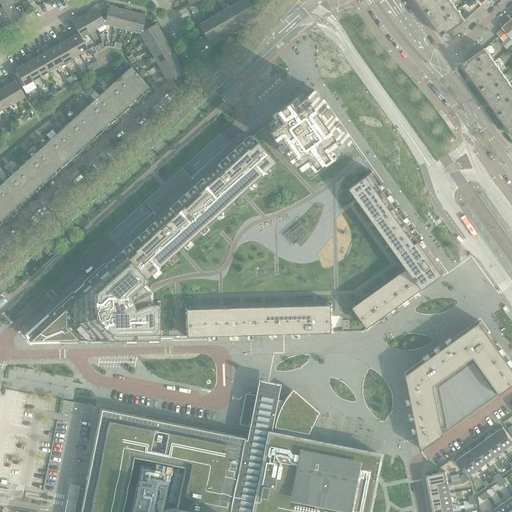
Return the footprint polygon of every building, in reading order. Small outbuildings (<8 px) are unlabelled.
[(36,7),(32,0),(28,0),(27,1),(32,9),(36,7)] [(255,13),(247,0),(240,0),(237,2),(248,20),(251,19),(250,16),(255,13)] [(419,0),(428,13),(446,0),(419,0)] [(445,35),(465,20),(460,14),(458,15),(456,12),(457,11),(457,10),(455,11),(448,1),(448,0),(446,0),(428,13),(445,35)] [(0,16),(14,9),(10,1),(0,6),(0,16)] [(248,20),(237,2),(230,6),(239,22),(244,19),(245,22),(248,20)] [(113,26),(118,8),(109,6),(107,11),(103,12),(104,24),(113,26)] [(239,22),(230,6),(222,11),(233,29),(236,28),(234,25),(239,22)] [(104,24),(103,12),(98,12),(96,7),(87,12),(97,28),(104,24)] [(122,29),(127,8),(124,7),(123,10),(118,8),(113,26),(122,29)] [(131,31),(135,13),(130,11),(131,8),(127,8),(122,29),(131,31)] [(3,26),(19,17),(14,9),(0,16),(0,21),(1,23),(0,23),(0,27),(0,28),(3,26)] [(233,29),(222,11),(214,15),(223,31),(228,28),(230,31),(233,29)] [(97,28),(87,12),(83,15),(81,12),(78,14),(89,33),(97,28)] [(147,24),(143,21),(145,15),(135,13),(131,31),(140,33),(147,24)] [(89,33),(78,14),(75,16),(77,18),(71,21),(75,28),(81,37),(89,33)] [(223,31),(214,15),(206,20),(217,38),(220,37),(219,34),(223,31)] [(217,38),(206,20),(198,24),(207,40),(213,37),(214,40),(217,38)] [(511,22),(510,20),(502,28),(509,36),(511,39),(511,22)] [(144,41),(160,31),(155,23),(150,26),(147,24),(140,33),(144,41)] [(87,49),(81,37),(75,28),(72,29),(75,35),(70,37),(79,53),(87,49)] [(511,41),(508,37),(509,36),(502,28),(496,34),(503,41),(501,43),(507,50),(511,44),(511,41)] [(149,49),(167,38),(166,35),(163,36),(160,31),(144,41),(149,49)] [(79,53),(70,37),(65,40),(62,35),(59,37),(71,58),(79,53)] [(71,58),(59,37),(56,38),(59,44),(54,46),(63,63),(71,58)] [(169,47),(166,42),(169,41),(167,38),(149,49),(153,56),(169,47)] [(63,63),(54,46),(49,49),(46,44),(43,46),(55,67),(63,63)] [(55,67),(43,46),(40,47),(43,53),(39,55),(48,72),(55,67)] [(158,64),(176,53),(175,51),(172,52),(169,47),(153,56),(158,64)] [(500,74),(492,63),(494,62),(493,60),(491,61),(487,55),(489,54),(485,48),(464,62),(483,88),(503,74),(502,73),(500,74)] [(48,72),(39,55),(34,58),(31,53),(28,55),(40,76),(48,72)] [(178,63),(175,58),(178,56),(176,53),(158,64),(162,72),(178,63)] [(40,76),(28,55),(25,56),(28,62),(23,64),(32,81),(40,76)] [(32,81),(23,64),(18,67),(15,62),(12,64),(15,69),(24,85),(32,81)] [(167,80),(183,71),(186,69),(184,66),(181,68),(178,63),(162,72),(167,80)] [(150,88),(130,67),(110,85),(129,106),(150,88)] [(73,80),(70,74),(65,77),(68,83),(73,80)] [(511,90),(511,89),(511,87),(511,86),(509,87),(501,76),(503,75),(503,74),(483,88),(501,114),(511,105),(511,90)] [(24,96),(15,80),(9,83),(6,78),(3,80),(16,101),(24,96)] [(158,88),(153,83),(150,79),(147,82),(155,91),(158,88)] [(16,101),(3,80),(0,82),(3,87),(0,88),(0,92),(8,106),(16,101)] [(351,143),(309,84),(273,116),(260,129),(253,135),(125,251),(27,339),(157,335),(185,335),(330,331),(362,330),(368,326),(425,285),(444,271),(371,170),(351,143)] [(129,106),(110,85),(90,103),(109,125),(129,106)] [(8,106),(0,92),(0,110),(8,106)] [(109,125),(90,103),(70,121),(89,143),(109,125)] [(511,129),(511,105),(501,114),(511,129)] [(89,143),(70,121),(50,140),(69,161),(89,143)] [(69,161),(50,140),(29,158),(49,179),(69,161)] [(49,179),(29,158),(9,176),(29,197),(49,179)] [(29,197),(9,176),(0,184),(0,206),(8,216),(29,197)] [(0,223),(8,216),(0,206),(0,223)] [(421,449),(511,383),(511,365),(480,321),(406,373),(421,449)] [(283,400),(276,399),(278,392),(267,390),(256,388),(254,394),(245,393),(244,397),(236,435),(217,432),(100,408),(84,489),(75,487),(73,493),(69,511),(363,511),(375,453),(305,439),(306,433),(307,433),(318,412),(311,406),(307,402),(292,389),(283,400)] [(511,440),(502,427),(493,434),(504,449),(511,443),(511,440)] [(493,434),(484,440),(495,456),(504,449),(493,434)] [(484,440),(476,446),(487,462),(495,456),(484,440)] [(476,446),(467,453),(478,468),(487,462),(476,446)] [(467,453),(457,459),(468,475),(478,468),(467,453)] [(445,471),(426,475),(429,486),(447,482),(445,471)] [(447,482),(429,486),(431,497),(449,493),(447,482)] [(449,493),(431,497),(433,507),(452,504),(449,493)] [(511,511),(511,496),(503,503),(509,511),(511,511)] [(509,511),(503,503),(494,509),(495,511),(509,511)]
